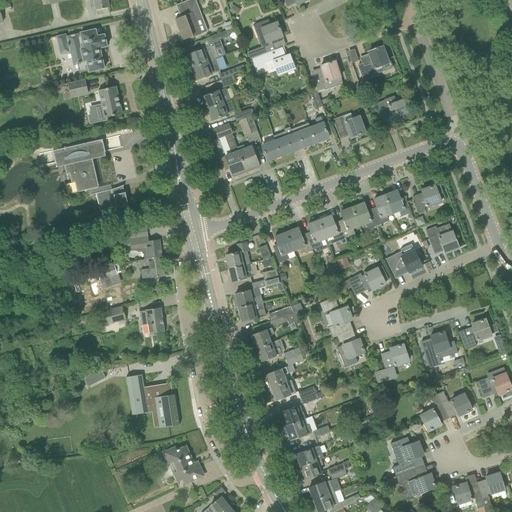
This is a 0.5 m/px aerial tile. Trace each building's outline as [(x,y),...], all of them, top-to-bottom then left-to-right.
[(93,0),(95,10),(109,8),(107,0),(93,0)] [(180,18),(175,19),(180,33),(179,34),(179,36),(180,38),(182,39),(183,40),(192,37),(193,37),(201,34),(197,21),(203,19),(195,0),(189,0),(179,4),(184,16),(180,17),(180,18)] [(264,54),(282,47),(278,38),(282,37),(277,23),(269,26),(268,21),(259,24),(263,36),(258,37),(262,47),(247,53),(250,60),(264,54)] [(235,41),(238,40),(233,28),(205,39),(207,44),(212,43),(229,37),(229,39),(235,41)] [(103,35),(99,36),(97,37),(95,30),(94,30),(95,30),(81,33),(80,33),(81,36),(78,37),(78,35),(67,37),(67,39),(66,39),(65,35),(50,38),(50,39),(65,35),(67,47),(69,47),(73,65),(77,65),(79,72),(88,70),(89,72),(90,72),(89,72),(103,69),(104,69),(104,67),(105,66),(104,60),(102,61),(99,48),(106,47),(107,47),(104,35),(103,35)] [(196,52),(187,55),(192,68),(218,58),(212,43),(207,44),(205,39),(198,41),(201,50),(196,52)] [(5,53),(12,52),(11,45),(3,47),(5,53)] [(289,55),(285,57),(282,47),(264,54),(267,60),(272,58),(278,75),(294,69),(289,55)] [(363,79),(383,71),(381,66),(388,63),(382,47),(368,52),(370,56),(360,60),(362,64),(358,66),(363,79)] [(215,59),(218,58),(192,68),(196,80),(213,74),(213,73),(219,71),(215,59)] [(322,70),(312,73),(315,82),(316,85),(318,91),(324,89),(325,91),(342,85),(338,71),(335,61),(320,66),(322,70)] [(233,76),(246,71),(243,65),(219,75),(221,80),(233,75),(233,76)] [(236,82),(233,76),(233,75),(221,80),(223,87),(236,82)] [(71,97),(88,94),(85,80),(68,83),(71,97)] [(106,118),(112,116),(122,114),(116,87),(98,91),(101,105),(90,108),(92,115),(93,115),(95,123),(106,120),(106,118)] [(207,109),(230,100),(226,88),(203,97),(207,109)] [(317,109),(323,107),(318,92),(311,95),(317,109)] [(211,121),(234,112),(230,100),(207,109),(211,121)] [(394,122),(408,116),(402,100),(388,106),(386,100),(377,103),(384,121),(393,118),(394,122)] [(236,121),(245,118),(251,116),(248,109),(233,115),(236,121)] [(251,133),(256,131),(251,116),(245,118),(251,133)] [(365,133),(361,124),(358,116),(344,121),(342,116),(333,120),(340,138),(349,134),(351,138),(365,133)] [(329,138),(327,135),(321,117),(314,119),(316,124),(309,127),(315,143),(329,138)] [(243,135),(251,133),(245,118),(236,121),(238,121),(243,135)] [(229,124),(228,125),(245,172),(259,167),(250,145),(238,150),(231,134),(232,134),(229,124)] [(233,177),(245,172),(228,125),(215,129),(218,138),(224,136),(231,154),(221,158),(224,168),(229,167),(233,177)] [(309,127),(305,128),(304,125),(290,130),(296,145),(298,149),(315,143),(309,127)] [(284,132),(273,136),(275,140),(274,141),(280,156),(292,151),(291,147),(296,145),(290,130),(289,127),(283,129),(284,130),(284,132)] [(102,140),(92,142),(53,151),(57,168),(64,166),(66,175),(69,174),(71,184),(74,183),(77,193),(97,188),(90,158),(89,158),(88,155),(104,152),(105,151),(102,140)] [(267,161),(280,156),(274,141),(261,146),(267,161)] [(222,166),(212,172),(221,188),(231,182),(222,166)] [(95,193),(112,189),(110,185),(87,190),(88,194),(95,193)] [(413,198),(413,199),(416,208),(418,213),(424,211),(423,208),(426,207),(431,205),(441,202),(438,196),(443,194),(439,185),(435,186),(421,191),(423,195),(413,198)] [(126,196),(112,199),(110,190),(95,193),(100,211),(116,207),(117,209),(128,206),(126,196)] [(405,199),(400,201),(397,191),(385,195),(392,215),(399,212),(401,217),(411,213),(405,199)] [(385,217),(392,215),(385,195),(373,200),(377,209),(372,212),(377,226),(387,222),(385,217)] [(372,212),(367,213),(364,203),(352,208),(359,227),(366,224),(368,230),(377,226),(372,212)] [(353,229),(359,227),(352,208),(340,212),(344,222),(339,224),(344,236),(344,238),(355,234),(353,229)] [(339,224),(334,226),(331,216),(319,220),(326,240),(333,237),(334,240),(344,236),(339,224)] [(418,227),(425,224),(422,216),(414,219),(418,227)] [(320,242),(326,240),(319,220),(307,225),(311,234),(306,236),(311,251),(322,247),(320,242)] [(144,254),(145,261),(162,258),(159,240),(146,242),(145,236),(147,236),(146,227),(119,231),(121,239),(123,239),(124,247),(131,246),(131,251),(134,250),(141,253),(144,254)] [(452,232),(439,237),(435,227),(425,231),(433,253),(443,249),(445,253),(458,248),(452,232)] [(306,236),(301,238),(298,228),(286,233),(293,252),(300,249),(302,254),(311,251),(306,236)] [(287,254),(293,252),(286,233),(274,237),(278,247),(273,249),(278,263),(289,259),(287,254)] [(79,242),(63,247),(69,268),(80,265),(78,258),(83,257),(79,242)] [(251,263),(248,252),(245,243),(237,245),(239,252),(225,256),(229,269),(251,263)] [(402,251),(386,259),(395,277),(407,271),(410,275),(418,271),(417,268),(422,266),(411,244),(401,249),(402,251)] [(263,261),(271,258),(266,245),(258,248),(263,261)] [(141,279),(164,276),(162,258),(145,261),(146,269),(140,270),(141,279)] [(345,258),(336,261),(339,270),(349,267),(345,258)] [(111,260),(95,265),(97,270),(113,265),(111,260)] [(232,282),(254,276),(251,263),(229,269),(232,282)] [(113,265),(97,270),(100,280),(100,281),(103,289),(112,286),(109,277),(118,275),(114,264),(113,265)] [(360,274),(344,282),(346,287),(356,282),(362,293),(362,292),(367,290),(371,288),(372,290),(385,284),(384,283),(388,281),(381,266),(376,268),(375,266),(363,272),(364,274),(361,276),(360,274)] [(264,280),(277,277),(276,270),(263,273),(264,280)] [(277,277),(264,280),(266,287),(276,284),(279,284),(277,277)] [(236,300),(234,302),(235,307),(238,308),(253,304),(262,302),(260,295),(259,289),(249,291),(235,294),(236,300)] [(337,308),(338,307),(334,297),(319,303),(323,313),(330,311),(331,313),(330,313),(335,325),(328,327),(332,339),(337,337),(351,331),(347,322),(352,320),(346,307),(338,310),(337,308)] [(256,317),(265,315),(262,302),(253,304),(238,308),(241,322),(256,318),(256,317)] [(299,303),(290,307),(292,313),(295,312),(298,320),(305,318),(299,303)] [(107,324),(126,319),(122,306),(103,311),(107,324)] [(290,307),(268,315),(271,321),(292,313),(290,307)] [(149,334),(164,332),(160,308),(145,310),(145,311),(139,312),(141,326),(147,325),(149,334)] [(292,313),(271,321),(273,327),(288,322),(289,324),(298,320),(295,312),(292,313)] [(463,330),(458,332),(465,350),(476,346),(474,341),(477,340),(478,341),(491,336),(485,319),(471,325),(473,329),(464,332),(463,330)] [(269,336),(273,334),(271,328),(251,336),(256,349),(272,343),(269,336)] [(359,339),(354,341),(351,331),(337,337),(337,338),(339,343),(341,342),(342,345),(337,348),(344,368),(357,363),(355,356),(364,353),(359,339)] [(421,342),(420,342),(428,367),(429,367),(428,366),(439,363),(438,358),(456,352),(456,354),(457,354),(453,343),(448,345),(444,332),(430,336),(432,341),(428,342),(427,340),(421,342)] [(281,352),(285,351),(280,340),(272,343),(256,349),(260,362),(281,354),(281,352)] [(395,366),(408,361),(403,345),(389,349),(391,353),(381,356),(381,354),(380,354),(385,369),(374,373),(376,378),(377,378),(377,377),(379,382),(390,378),(393,372),(391,366),(395,365),(395,366)] [(503,345),(496,348),(499,354),(506,351),(503,345)] [(299,348),(283,354),(285,360),(301,354),(299,348)] [(301,354),(285,360),(288,366),(292,364),(303,360),(301,354)] [(275,371),(266,375),(270,388),(286,382),(284,375),(287,373),(285,368),(282,369),(275,371)] [(442,376),(440,368),(430,372),(432,379),(442,376)] [(99,370),(91,374),(92,374),(96,383),(105,378),(101,369),(99,370)] [(505,374),(503,369),(486,376),(487,378),(476,382),(483,401),(484,401),(483,399),(497,393),(498,395),(511,390),(505,374)] [(142,375),(126,377),(126,378),(126,381),(127,386),(129,386),(131,386),(132,392),(133,397),(131,397),(131,398),(132,405),(136,404),(138,414),(145,413),(148,413),(148,412),(149,412),(151,412),(151,408),(157,407),(159,407),(161,419),(162,427),(161,427),(159,427),(159,428),(179,425),(175,398),(174,394),(172,395),(172,393),(166,394),(165,394),(165,393),(164,388),(145,391),(144,391),(144,390),(142,375)] [(286,382),(270,388),(275,401),(285,397),(292,394),(295,393),(290,380),(286,382)] [(300,399),(315,393),(313,387),(298,393),(300,399)] [(302,405),(324,397),(321,391),(316,394),(315,393),(300,399),(302,405)] [(463,393),(447,400),(443,392),(436,395),(447,417),(456,412),(458,416),(471,410),(463,393)] [(438,421),(447,417),(436,395),(431,398),(436,408),(434,409),(433,408),(419,415),(428,431),(440,425),(438,421)] [(285,427),(305,419),(300,406),(296,407),(280,413),(285,427)] [(307,434),(309,433),(305,419),(285,427),(290,440),(307,434)] [(315,438),(330,432),(328,426),(312,432),(315,438)] [(407,437),(390,444),(392,444),(392,445),(396,454),(400,453),(401,455),(400,455),(403,463),(392,468),(395,476),(402,473),(422,466),(419,457),(423,455),(418,442),(410,445),(407,438),(407,437)] [(300,467),(323,458),(319,446),(296,455),(300,467)] [(196,463),(192,465),(184,447),(176,450),(175,447),(163,453),(168,464),(172,462),(177,471),(172,474),(176,483),(182,481),(184,484),(202,476),(196,463)] [(320,459),(323,458),(300,467),(305,479),(321,473),(320,470),(322,469),(321,465),(322,465),(320,459)] [(330,475),(345,469),(343,464),(327,470),(330,475)] [(395,476),(387,479),(391,490),(408,483),(413,496),(435,488),(430,474),(426,476),(422,466),(402,473),(395,476)] [(332,481),(347,475),(345,469),(330,475),(332,481)] [(487,482),(477,485),(483,507),(485,511),(492,511),(488,497),(487,494),(489,494),(490,495),(504,490),(502,483),(499,473),(485,477),(487,482)] [(334,493),(329,481),(324,483),(324,482),(308,488),(313,500),(328,495),(334,493)] [(466,483),(452,488),(455,497),(458,505),(472,500),(472,499),(474,499),(477,509),(483,507),(477,485),(467,488),(466,483)] [(333,506),(338,504),(334,493),(328,495),(313,500),(317,511),(319,511),(333,507),(333,506)] [(344,511),(343,508),(356,502),(353,496),(340,502),(342,508),(333,511),(344,511)] [(220,511),(228,506),(221,497),(209,507),(210,508),(203,511),(220,511)] [(374,500),(370,504),(378,511),(382,508),(374,500)]
